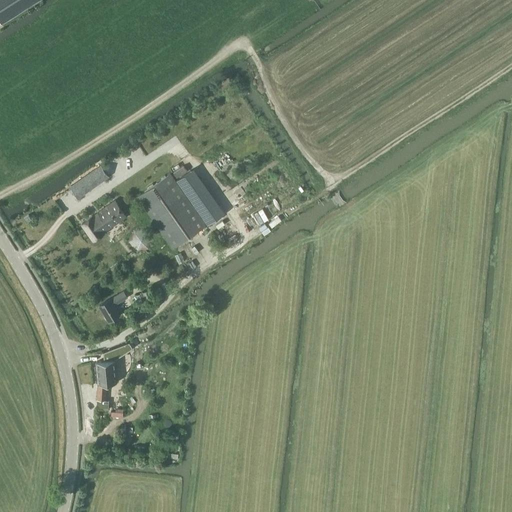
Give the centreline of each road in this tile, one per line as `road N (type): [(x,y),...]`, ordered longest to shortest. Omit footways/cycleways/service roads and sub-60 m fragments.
road 1 (track): [(0,195),(71,158),(235,45),(247,45),(278,115),(331,187),(511,65)]
road 2 (tertiary): [(63,511),(72,440),(64,364),(42,302),(0,233)]
